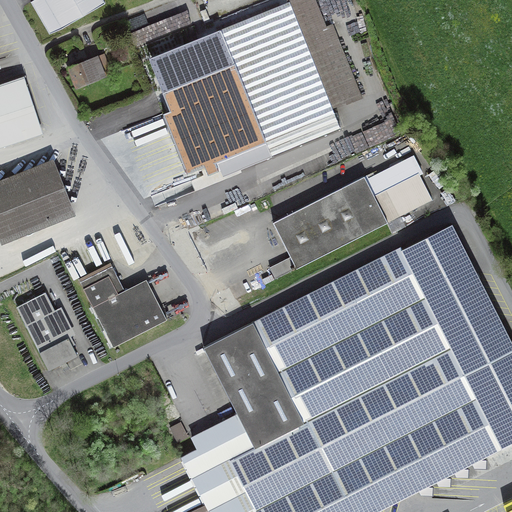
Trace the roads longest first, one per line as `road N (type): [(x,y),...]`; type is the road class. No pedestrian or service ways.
road 1 (residential): [(3,0),(198,303),(182,330),(13,421)]
road 2 (unknown): [(195,291),(258,253),(262,216),(369,167)]
road 3 (unknown): [(33,52),(168,0)]
road 4 (unknown): [(341,0),(382,121)]
